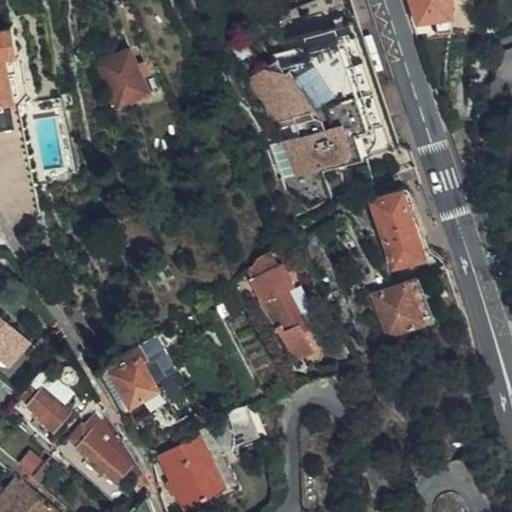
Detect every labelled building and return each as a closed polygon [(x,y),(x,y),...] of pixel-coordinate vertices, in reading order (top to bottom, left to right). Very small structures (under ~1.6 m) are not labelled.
[(413,0),(420,21),(439,18),(451,17),(454,16),(453,0),(413,0)] [(451,17),(439,18),(442,29),(452,28),(451,17)] [(319,33),(322,44),(340,39),(347,62),(364,56),(356,33),(353,22),(319,33)] [(0,103),(18,100),(9,58),(20,56),(15,29),(0,32),(0,103)] [(358,95),(347,62),(340,39),(322,44),(319,33),(281,45),(288,65),(282,67),(277,60),(248,80),(275,120),(278,128),(290,124),(288,119),(294,117),(299,130),(308,127),(310,133),(285,141),(296,175),(321,167),(325,179),(341,174),(339,166),(345,170),(348,163),(364,158),(366,157),(377,154),(369,128),(358,95)] [(151,95),(130,53),(102,67),(122,109),(151,95)] [(364,56),(347,62),(358,95),(375,89),(364,56)] [(375,89),(358,95),(369,128),(386,123),(375,89)] [(386,123),(369,128),(377,154),(394,148),(386,123)] [(345,170),(339,166),(341,174),(350,171),(352,178),(371,171),(366,157),(364,158),(348,163),(345,170)] [(371,171),(352,178),(356,190),(375,184),(371,171)] [(428,259),(405,192),(374,203),(397,269),(428,259)] [(279,266),(274,255),(248,268),(254,280),(252,281),(281,329),(277,331),(297,362),(315,352),(308,337),(312,334),(292,293),(297,290),(284,263),(279,266)] [(399,274),(388,278),(393,287),(403,283),(399,274)] [(432,319),(419,283),(376,298),(391,336),(432,319)] [(0,354),(11,365),(36,338),(0,306),(0,354)] [(138,350),(110,365),(133,407),(146,400),(163,391),(138,350)] [(75,370),(72,367),(67,366),(63,368),(60,372),(59,377),(62,381),(65,384),(70,384),(74,381),(77,377),(77,373),(75,370)] [(43,385),(35,379),(22,394),(30,402),(28,404),(39,412),(43,407),(60,422),(72,408),(66,402),(73,393),(52,375),(43,385)] [(163,391),(146,400),(154,413),(171,404),(163,391)] [(105,406),(102,402),(75,433),(84,440),(81,443),(90,452),(92,453),(96,449),(114,464),(110,469),(112,470),(121,478),(130,466),(139,475),(145,469),(105,406)] [(245,404),(227,410),(236,433),(234,446),(259,436),(245,404)] [(54,429),(60,422),(43,407),(39,412),(38,414),(54,429)] [(228,486),(202,436),(165,455),(177,480),(171,483),(176,493),(182,491),(189,506),(228,486)] [(27,449),(21,466),(44,474),(50,456),(27,449)] [(92,453),(90,452),(85,458),(107,476),(112,470),(110,469),(114,464),(96,449),(92,453)] [(63,501),(28,471),(24,476),(18,470),(6,483),(2,481),(0,481),(0,506),(6,511),(65,511),(59,506),(63,501)] [(149,491),(131,511),(154,511),(151,507),(149,491)]
